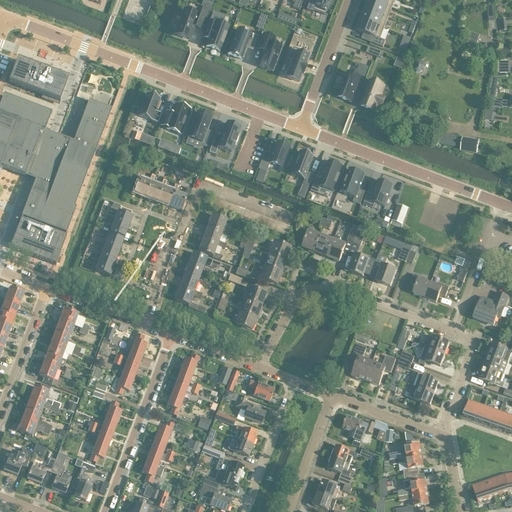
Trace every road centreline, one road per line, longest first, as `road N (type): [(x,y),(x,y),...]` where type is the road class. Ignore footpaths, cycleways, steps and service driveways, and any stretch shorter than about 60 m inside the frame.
road 1 (residential): [(301,128),(7,17)]
road 2 (residential): [(264,368),(292,303),(317,286),(454,332)]
road 3 (residential): [(511,208),(301,128)]
road 4 (residential): [(106,511),(174,335)]
road 5 (residential): [(294,380),(245,511)]
road 6 (residential): [(350,0),(301,128)]
road 7 (residential): [(0,415),(47,287)]
road 8 (residential): [(288,511),(334,395)]
